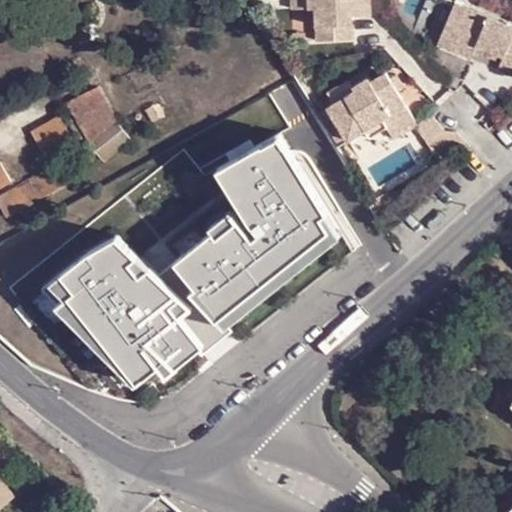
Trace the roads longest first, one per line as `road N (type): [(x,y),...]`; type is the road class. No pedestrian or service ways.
road 1 (residential): [(268,406),(511,187)]
road 2 (residential): [(0,358),(68,422),(155,473)]
road 3 (residential): [(379,511),(268,406)]
